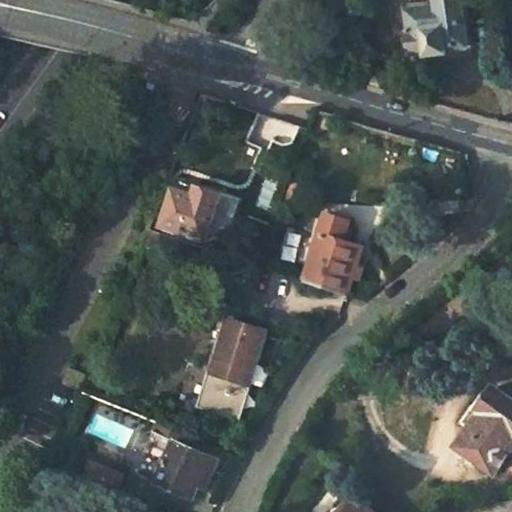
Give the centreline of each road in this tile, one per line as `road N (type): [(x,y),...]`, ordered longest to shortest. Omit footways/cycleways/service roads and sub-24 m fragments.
road 1 (unclassified): [(511,143),(0,4)]
road 2 (secondary): [(0,123),(92,0)]
